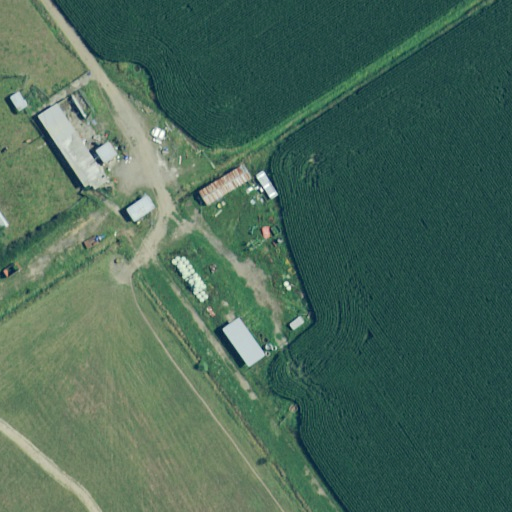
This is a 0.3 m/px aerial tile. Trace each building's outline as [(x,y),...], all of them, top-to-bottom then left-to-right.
[(38,101),(31,87),(11,97),(18,111),(38,101)] [(107,182),(57,105),(39,117),(85,188),(91,184),(95,190),(107,182)] [(108,141),(95,150),(105,164),(118,155),(108,141)] [(250,179),(242,166),(198,193),(207,206),(250,179)] [(265,172),(255,178),(270,200),(279,193),(265,172)] [(155,207),(147,195),(126,209),(135,222),(155,207)] [(0,231),(9,225),(0,212),(0,231)] [(265,356),(239,319),(223,330),(248,367),(265,356)]
